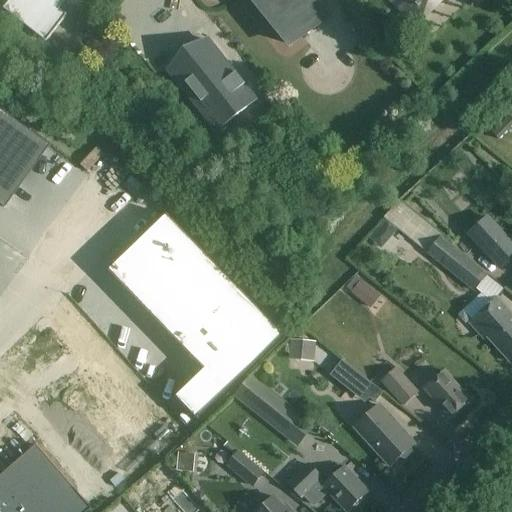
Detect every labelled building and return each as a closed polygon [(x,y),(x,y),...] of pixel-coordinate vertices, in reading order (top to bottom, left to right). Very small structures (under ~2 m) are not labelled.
[(10,0),(4,9),(46,42),(67,15),(55,6),(59,0),(10,0)] [(251,0),(288,44),(301,34),(303,37),(329,16),(316,0),(251,0)] [(443,0),(386,0),(415,28),(443,0)] [(170,72),(217,132),(256,101),(208,41),(170,72)] [(0,203),(44,142),(0,110),(0,203)] [(511,258),(511,240),(489,215),(469,233),(501,268),(511,258)] [(197,425),(289,338),(167,222),(110,277),(205,376),(175,403),(197,425)] [(473,287),(485,272),(438,234),(426,250),(473,287)] [(417,275),(394,292),(409,313),(432,296),(417,275)] [(375,291),(356,277),(347,288),(366,303),(375,291)] [(483,337),(485,335),(510,363),(511,360),(511,315),(497,299),(470,323),(483,337)] [(311,342),(290,341),(289,355),(310,356),(311,342)] [(51,374),(58,367),(40,347),(32,354),(51,374)] [(420,393),(397,368),(381,383),(404,408),(420,393)] [(20,376),(26,390),(42,384),(36,369),(20,376)] [(424,389),(450,418),(469,401),(443,372),(424,389)] [(382,394),(357,374),(350,383),(375,403),(382,394)] [(298,419),(247,379),(234,396),(285,436),(298,419)] [(414,444),(379,406),(355,428),(390,466),(400,457),(405,459),(412,452),(411,447),(414,444)] [(36,447),(0,478),(0,505),(5,511),(91,511),(93,511),(36,447)] [(263,474),(237,455),(228,468),(253,488),(263,474)] [(345,467),(335,476),(329,470),(320,478),(308,465),(287,486),(301,499),(304,496),(314,506),(328,493),(345,511),(347,511),(368,493),(345,467)] [(291,511),(287,507),(284,509),(275,499),(260,511),(259,511),(257,510),(254,511),(291,511)]
